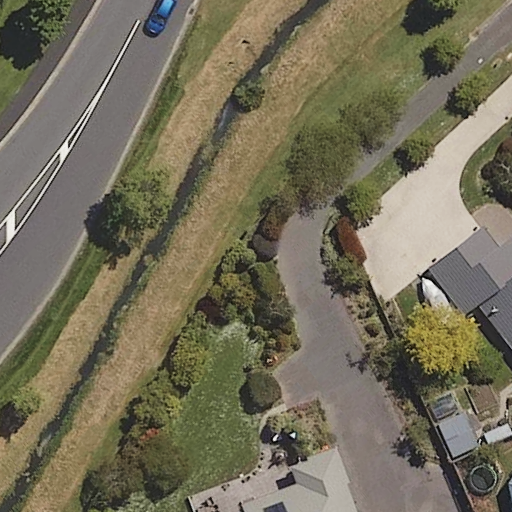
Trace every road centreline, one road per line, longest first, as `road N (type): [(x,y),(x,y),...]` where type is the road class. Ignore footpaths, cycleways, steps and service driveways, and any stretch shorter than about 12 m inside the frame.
road 1 (tertiary): [(139,16),(121,102),(88,176),(0,305)]
road 2 (tertiary): [(0,192),(139,16)]
